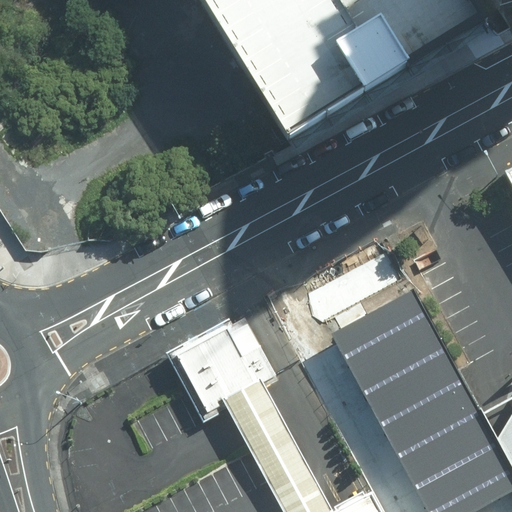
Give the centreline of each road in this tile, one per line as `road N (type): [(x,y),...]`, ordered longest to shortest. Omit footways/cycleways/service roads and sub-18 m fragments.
road 1 (tertiary): [(511,89),(222,246)]
road 2 (tertiary): [(222,246),(32,392)]
road 3 (tertiary): [(7,325),(222,246)]
